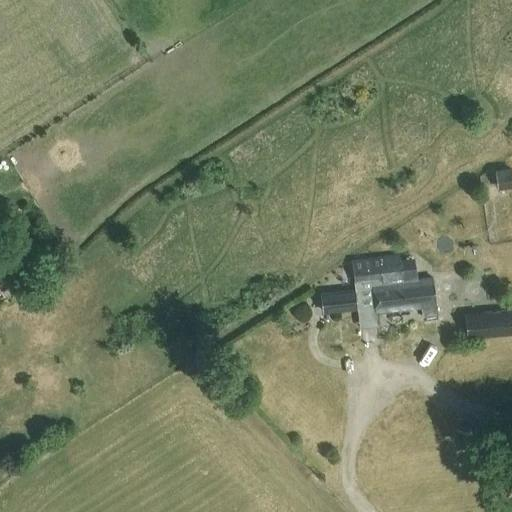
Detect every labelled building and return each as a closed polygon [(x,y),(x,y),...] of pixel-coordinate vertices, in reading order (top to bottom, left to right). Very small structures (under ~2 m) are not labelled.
[(511,166),(496,169),(498,189),(511,187),(511,166)] [(4,275),(9,271),(0,253),(0,281),(6,278),(4,275)] [(47,253),(39,260),(46,268),(54,261),(47,253)] [(403,281),(400,255),(351,261),(355,290),(341,292),(341,288),(324,290),(326,308),(373,303),(374,311),(420,306),(421,316),(438,314),(434,277),(403,281)] [(16,290),(8,277),(6,278),(0,281),(0,289),(5,297),(16,290)] [(511,308),(488,310),(490,335),(511,332),(511,308)]
